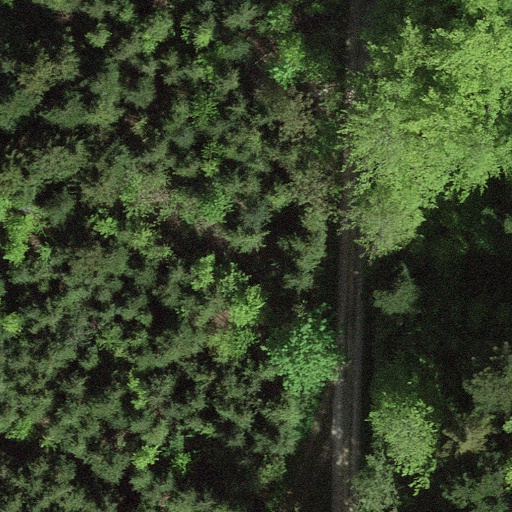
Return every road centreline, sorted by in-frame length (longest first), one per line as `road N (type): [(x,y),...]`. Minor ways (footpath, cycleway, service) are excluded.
road 1 (track): [(368,0),(347,511)]
road 2 (track): [(351,393),(293,511)]
